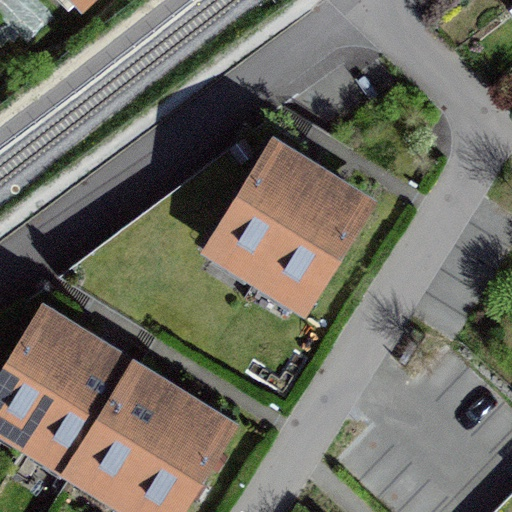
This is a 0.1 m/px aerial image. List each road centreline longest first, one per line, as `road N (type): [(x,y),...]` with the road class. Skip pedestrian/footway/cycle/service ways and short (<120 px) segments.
road 1 (residential): [(363,0),(0,274)]
road 2 (residential): [(499,142),(268,511)]
road 3 (track): [(157,0),(0,119)]
road 4 (residential): [(364,0),(499,142)]
